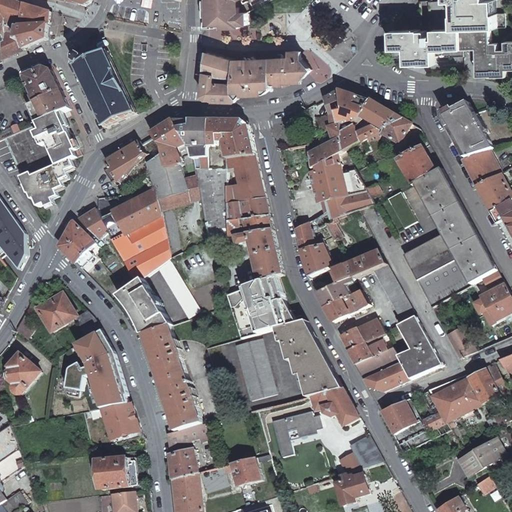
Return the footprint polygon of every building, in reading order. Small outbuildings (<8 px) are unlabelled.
[(4,32),(8,0),(0,0),(0,33),(4,34),(4,32)] [(19,28),(27,5),(11,0),(8,0),(4,32),(12,33),(12,30),(15,30),(15,28),(19,28)] [(164,0),(162,8),(169,10),(172,2),(165,0),(164,0)] [(211,0),(212,25),(225,24),(225,27),(241,26),(249,25),(249,12),(273,0),(211,0)] [(421,30),(393,30),(394,56),(407,56),(408,63),(422,63),(422,64),(437,64),(437,57),(465,56),(465,42),(477,42),(478,75),(493,75),(492,76),(507,76),(507,68),(511,68),(511,41),(507,42),(506,51),(494,50),(493,28),(506,28),(506,0),(449,0),(449,1),(421,2),(421,30)] [(52,13),(27,5),(19,28),(19,40),(24,41),(25,50),(49,40),(52,13)] [(2,52),(3,61),(25,50),(24,41),(19,40),(3,43),(2,52)] [(78,66),(107,129),(137,114),(108,52),(107,53),(105,50),(99,53),(101,56),(86,62),(87,58),(83,55),(78,58),(78,62),(82,64),(78,66)] [(204,95),(209,101),(232,102),(233,85),(223,84),(216,83),(217,74),(222,75),(221,77),(230,78),(230,82),(233,82),(233,80),(244,81),(246,62),(235,59),(209,52),(204,95)] [(233,85),(232,102),(235,102),(235,100),(238,98),(239,98),(244,94),(265,93),(265,86),(273,86),(273,85),(287,85),(287,80),(304,79),(313,70),(302,59),(302,57),(235,59),(246,62),(244,81),(233,80),(233,82),(230,82),(223,81),(223,84),(233,85)] [(46,68),(27,76),(36,96),(35,96),(38,102),(32,105),(39,122),(62,112),(70,108),(54,70),(46,68)] [(341,91),(326,99),(330,114),(331,118),(339,118),(338,113),(346,110),(341,91)] [(372,101),(341,91),(346,110),(338,113),(339,118),(341,127),(345,126),(344,123),(352,121),(357,123),(358,123),(364,116),(363,116),(372,101)] [(387,130),(405,119),(372,100),(372,101),(363,116),(364,116),(377,124),(387,130)] [(447,116),(470,158),(483,154),(483,153),(492,150),(492,151),(497,149),(495,146),(511,140),(511,119),(501,123),(493,109),(477,114),(471,102),(447,116)] [(48,208),(56,204),(54,199),(60,197),(57,190),(66,187),(62,179),(70,175),(68,169),(75,165),(75,163),(72,158),(78,155),(75,150),(78,148),(62,112),(39,122),(6,139),(30,194),(31,193),(34,200),(36,199),(40,207),(46,205),(48,208)] [(322,131),(330,128),(330,127),(333,126),(331,118),(330,114),(317,120),(322,131)] [(335,141),(310,155),(313,170),(318,167),(341,155),(346,152),(342,133),(341,127),(339,118),(331,118),(333,126),(330,127),(330,128),(335,141)] [(212,146),(211,120),(175,119),(175,120),(188,145),(192,151),(197,175),(202,200),(205,213),(210,240),(215,238),(215,234),(221,234),(221,225),(212,226),(210,193),(212,146)] [(402,145),(413,124),(405,119),(387,130),(382,133),(384,134),(402,145)] [(188,145),(175,120),(153,133),(164,148),(165,153),(149,163),(154,175),(157,190),(165,225),(173,258),(185,252),(175,207),(191,203),(185,179),(181,166),(184,164),(178,149),(188,145)] [(245,121),(211,120),(212,146),(221,145),(220,136),(226,136),(230,155),(228,156),(229,159),(258,155),(251,127),(245,121)] [(362,144),(382,133),(387,130),(377,124),(361,131),(358,132),(362,144)] [(342,133),(346,152),(347,151),(362,144),(358,132),(355,126),(342,133)] [(148,154),(141,142),(108,162),(121,182),(139,161),(146,156),(148,154)] [(221,145),(212,146),(210,193),(212,226),(221,225),(221,234),(215,234),(215,238),(221,238),(221,239),(230,237),(230,222),(230,205),(230,188),(229,170),(229,159),(221,145)] [(416,185),(439,171),(425,148),(402,161),(416,185)] [(470,158),(465,160),(479,186),(503,174),(492,151),(492,150),(483,153),(483,154),(470,158)] [(268,198),(258,155),(229,159),(229,170),(237,169),(240,185),(230,188),(230,205),(268,198)] [(341,155),(318,167),(319,172),(314,173),(321,203),(327,202),(329,212),(330,212),(333,222),(334,222),(361,211),(377,205),(373,198),(368,190),(358,171),(345,174),(341,155)] [(470,216),(444,168),(439,171),(416,185),(418,189),(420,188),(444,231),(470,216)] [(503,174),(479,186),(494,212),(511,201),(511,190),(504,174),(503,174)] [(197,175),(185,179),(191,203),(202,200),(197,175)] [(368,190),(373,198),(382,193),(378,185),(368,190)] [(103,219),(110,232),(137,283),(138,284),(144,280),(158,269),(171,260),(173,258),(165,225),(157,190),(103,219)] [(418,221),(402,192),(389,200),(405,229),(418,221)] [(0,254),(7,245),(0,237),(0,220),(3,218),(5,221),(14,214),(0,194),(0,254)] [(272,215),(268,198),(230,205),(230,222),(272,215)] [(511,201),(494,212),(511,246),(511,201)] [(98,209),(82,219),(102,240),(110,232),(103,219),(98,209)] [(335,225),(334,222),(333,222),(330,212),(329,212),(324,216),(330,227),(335,225)] [(230,222),(230,237),(237,237),(237,236),(238,228),(249,228),(250,234),(275,229),(272,215),(230,222)] [(324,216),(315,221),(328,245),(337,240),(330,227),(324,216)] [(482,238),(470,216),(444,231),(445,234),(427,245),(406,256),(407,258),(416,275),(455,253),(482,238)] [(76,222),(74,224),(62,246),(63,249),(78,264),(97,245),(76,222)] [(312,222),(298,229),(308,272),(311,278),(328,270),(329,271),(335,268),(335,267),(325,246),(317,248),(313,231),(314,230),(312,222)] [(28,240),(18,229),(7,245),(0,254),(0,257),(7,266),(28,240)] [(285,274),(275,229),(250,234),(237,236),(237,237),(239,244),(252,241),(253,247),(251,247),(252,254),(255,254),(261,282),(285,274)] [(455,253),(416,275),(434,308),(479,283),(478,282),(484,279),(500,270),(482,238),(455,253)] [(376,271),(389,266),(390,265),(388,262),(383,252),(338,273),(343,283),(352,278),(356,277),(357,279),(358,279),(376,271)] [(206,315),(171,260),(158,269),(191,320),(206,315)] [(405,324),(418,316),(389,266),(376,271),(405,324)] [(506,281),(500,270),(484,279),(491,289),(506,281)] [(280,294),(284,293),(279,277),(273,279),(275,286),(278,285),(280,294)] [(338,287),(320,294),(328,309),(343,301),(352,297),(347,287),(355,283),(352,278),(343,283),(337,285),(338,287)] [(229,296),(242,339),(280,329),(295,324),(287,300),(284,293),(280,294),(278,285),(275,286),(273,279),(262,283),(253,287),(229,296)] [(137,283),(120,296),(134,314),(147,335),(150,334),(149,333),(173,325),(144,280),(138,284),(137,283)] [(511,299),(511,292),(508,285),(485,298),(485,299),(476,304),(482,314),(484,313),(491,310),(492,311),(511,299)] [(343,301),(351,316),(373,305),(365,291),(361,293),(352,297),(343,301)] [(97,319),(88,310),(79,316),(65,294),(45,306),(43,301),(38,304),(41,309),(40,310),(54,332),(75,319),(91,338),(104,330),(97,319)] [(511,299),(492,311),(488,313),(490,317),(494,314),(498,322),(499,323),(511,315),(511,318),(511,319),(511,299)] [(299,323),(287,300),(295,324),(299,323)] [(328,309),(336,323),(351,316),(343,301),(328,309)] [(494,314),(490,317),(494,324),(498,322),(494,314)] [(37,327),(26,315),(18,329),(29,341),(37,327)] [(404,363),(413,380),(446,365),(429,339),(418,316),(405,324),(401,326),(414,350),(400,356),(404,363)] [(359,329),(367,344),(368,344),(380,338),(389,334),(380,319),(359,329)] [(346,388),(309,320),(299,323),(295,324),(280,329),(283,342),(286,342),(291,360),(295,360),(300,376),(302,375),(309,398),(314,397),(315,397),(346,388)] [(179,422),(182,431),(205,423),(198,402),(200,401),(198,394),(196,395),(182,354),(185,353),(183,346),(180,347),(173,325),(149,333),(150,334),(152,342),(150,343),(161,375),(163,375),(168,390),(166,391),(176,423),(179,422)] [(464,326),(448,334),(461,359),(478,351),(464,326)] [(343,337),(351,351),(367,344),(359,329),(343,337)] [(104,330),(91,338),(83,342),(97,365),(105,399),(130,391),(118,352),(104,330)] [(351,351),(359,365),(391,351),(391,350),(386,340),(391,338),(389,334),(380,338),(381,342),(370,348),(368,344),(367,344),(351,351)] [(262,338),(237,346),(252,401),(278,394),(262,338)] [(391,338),(386,340),(391,350),(396,348),(391,338)] [(367,380),(404,363),(400,356),(396,348),(391,350),(391,351),(359,365),(367,380)] [(511,354),(499,360),(501,364),(503,363),(511,374),(511,373),(511,354)] [(42,372),(22,355),(12,367),(14,369),(10,374),(9,375),(9,376),(10,377),(10,378),(11,379),(17,384),(15,387),(14,389),(14,390),(14,392),(15,393),(16,394),(17,395),(19,395),(20,395),(22,395),(23,395),(24,393),(42,372)] [(80,389),(87,391),(92,366),(77,363),(71,392),(79,394),(80,389)] [(386,392),(413,380),(404,363),(367,380),(371,388),(386,392)] [(472,378),(486,404),(510,392),(508,386),(497,366),(472,378)] [(448,423),(451,428),(455,425),(453,421),(486,404),(472,378),(470,373),(433,390),(439,403),(443,412),(448,423)] [(363,418),(346,388),(315,397),(319,411),(326,409),(328,414),(337,417),(341,415),(347,426),(363,418)] [(433,390),(425,393),(432,407),(439,403),(433,390)] [(133,403),(130,391),(105,399),(99,401),(101,409),(105,409),(133,403)] [(384,411),(397,435),(418,424),(408,405),(410,404),(409,400),(384,411)] [(119,444),(145,437),(134,402),(133,403),(105,409),(116,443),(119,444)] [(429,433),(448,423),(443,412),(423,422),(429,433)] [(182,431),(170,434),(171,449),(195,443),(194,440),(204,437),(205,440),(212,439),(211,429),(216,428),(215,423),(182,431)] [(12,424),(11,424),(0,432),(0,463),(20,449),(21,448),(12,424)] [(420,426),(410,431),(412,435),(422,430),(420,426)] [(387,462),(371,434),(351,446),(357,456),(336,464),(340,477),(343,476),(351,474),(387,462)] [(507,455),(499,440),(462,461),(471,477),(507,455)] [(0,463),(0,511),(17,511),(26,506),(28,500),(21,491),(9,499),(0,487),(0,482),(26,464),(26,463),(20,449),(0,463)] [(196,449),(172,455),(175,479),(202,473),(196,449)] [(272,459),(271,454),(225,467),(227,472),(236,470),(241,486),(264,480),(260,462),(266,462),(272,459)] [(136,457),(100,461),(103,490),(133,487),(133,486),(139,485),(136,457)] [(202,473),(175,479),(178,511),(206,511),(204,493),(207,492),(202,473)] [(353,479),(351,474),(343,476),(345,481),(339,483),(347,506),(359,502),(358,498),(372,493),(366,475),(353,479)] [(492,476),(480,484),(486,494),(498,486),(492,476)] [(138,511),(137,491),(114,494),(116,511),(138,511)] [(288,511),(283,495),(281,495),(229,511),(288,511)] [(461,497),(439,511),(464,511),(468,510),(461,497)]
